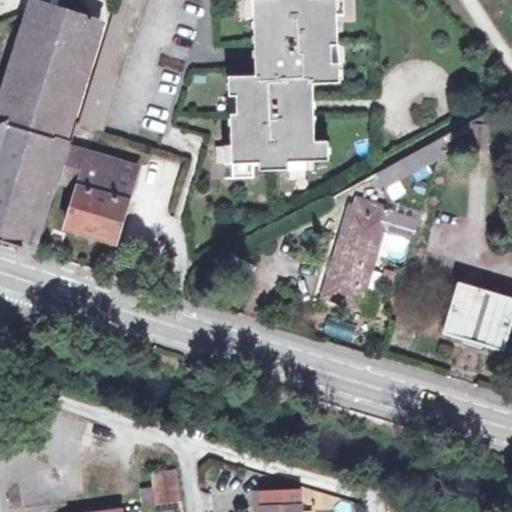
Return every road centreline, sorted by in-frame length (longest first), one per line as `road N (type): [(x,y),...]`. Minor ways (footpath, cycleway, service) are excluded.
road 1 (secondary): [(0,274),(511,430)]
road 2 (unknown): [(0,372),(75,384),(364,466),(390,511)]
